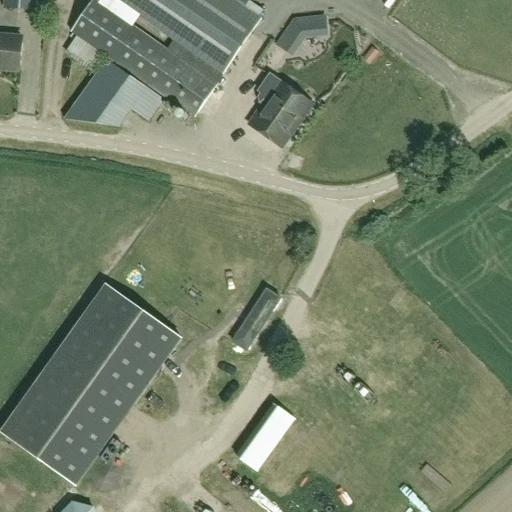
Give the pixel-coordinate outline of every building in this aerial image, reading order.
[(4,0),(4,8),(36,10),(49,10),(49,0),(4,0)] [(167,49),(143,32),(96,0),(93,0),(72,31),(120,64),(194,117),(217,84),(216,83),(167,49)] [(115,0),(174,40),(167,49),(216,83),(261,20),(231,0),(115,0)] [(294,19),(276,46),(292,58),(304,40),(328,37),(326,17),(294,19)] [(0,36),(0,70),(18,72),(21,38),(0,36)] [(164,98),(148,87),(109,59),(65,121),(119,129),(132,111),(148,122),(164,98)] [(258,92),(267,98),(249,124),(283,149),(313,107),(279,82),(269,76),(258,92)] [(105,285),(0,431),(0,432),(75,485),(179,339),(105,285)] [(266,290),(231,343),(247,353),(282,300),(266,290)] [(407,322),(423,306),(411,294),(395,309),(407,322)] [(458,331),(441,341),(451,358),(468,348),(458,331)] [(460,427),(473,416),(452,393),(440,404),(460,427)] [(274,406),(236,457),(257,472),(294,421),(274,406)] [(313,466),(350,424),(331,407),(313,428),(319,434),(300,455),(313,466)] [(437,409),(426,420),(440,434),(451,423),(437,409)] [(411,439),(400,450),(415,465),(426,454),(411,439)] [(352,447),(333,466),(345,477),(364,459),(352,447)] [(384,468),(408,487),(418,474),(394,455),(384,468)] [(106,499),(113,508),(154,478),(147,469),(106,499)] [(60,511),(95,511),(96,511),(100,506),(76,490),(60,511)]
